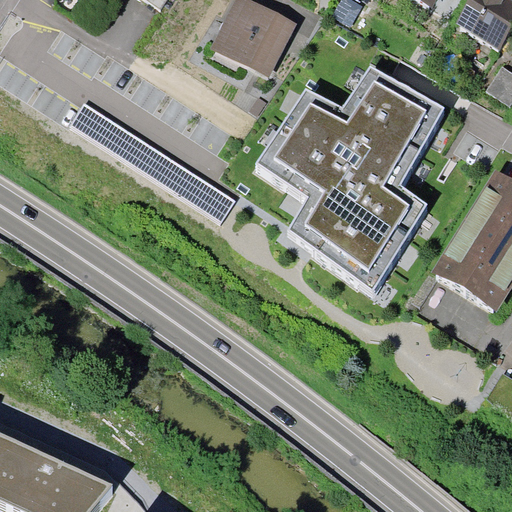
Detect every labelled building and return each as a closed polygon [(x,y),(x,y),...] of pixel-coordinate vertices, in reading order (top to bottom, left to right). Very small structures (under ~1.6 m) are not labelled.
[(166,0),(146,0),(160,9),(166,0)] [(297,23),(250,0),(234,0),(211,48),(269,77),(297,23)] [(362,6),(351,0),(341,0),(332,15),(350,26),(362,6)] [(500,49),(511,29),(511,0),(470,0),(456,23),(500,49)] [(444,108),(370,66),(342,107),(306,87),(256,163),(308,196),(288,229),(372,291),(427,203),(400,184),(444,108)] [(511,103),(511,72),(502,66),(486,91),(510,107),(511,103)] [(220,224),(236,201),(84,103),(69,127),(220,224)] [(511,287),(511,180),(495,170),(486,185),(487,186),(444,254),(443,253),(432,271),(497,312),(511,287)] [(511,379),(503,373),(487,399),(511,419),(511,379)] [(0,511),(0,499),(26,511),(89,511),(113,484),(0,432),(0,511)]
